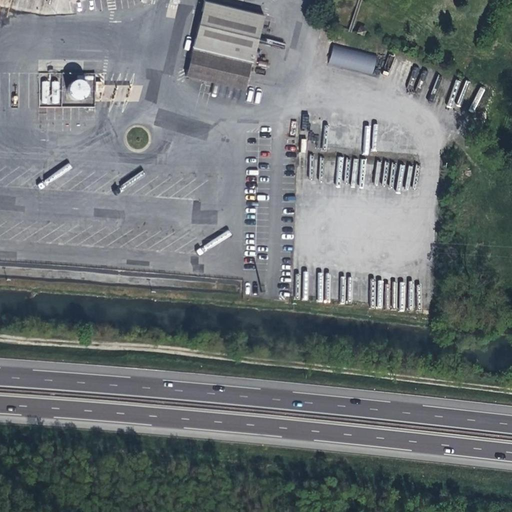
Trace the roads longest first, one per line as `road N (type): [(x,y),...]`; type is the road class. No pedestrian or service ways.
road 1 (track): [(0,336),(511,387)]
road 2 (motorway): [(0,404),(511,452)]
road 3 (motorway): [(511,424),(0,377)]
road 4 (unknown): [(0,254),(198,264),(222,254),(227,216)]
road 5 (unknown): [(282,93),(271,270)]
